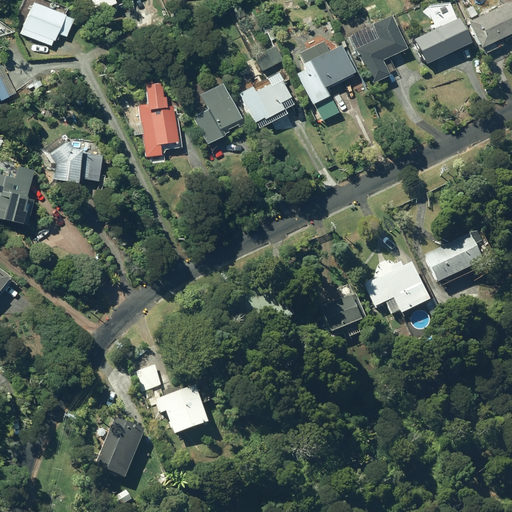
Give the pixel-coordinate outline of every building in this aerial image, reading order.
[(99,5),(101,9),(111,5),(108,0),(86,0),(90,9),(99,5)] [(511,0),(465,23),(478,50),(511,33),(511,0)] [(18,35),(48,47),(50,40),(52,41),(55,34),(64,37),(70,20),(61,17),(61,16),(28,4),(18,30),(20,30),(18,35)] [(238,13),(233,16),(237,25),(242,22),(238,13)] [(451,54),(466,47),(465,45),(468,43),(455,15),(442,21),(444,24),(410,40),(423,65),(450,51),(451,54)] [(353,50),(369,84),(386,76),(379,61),(403,49),(388,16),(369,25),(376,38),(353,50)] [(264,34),(266,33),(267,36),(273,33),(266,19),(259,22),(264,34)] [(253,57),(260,72),(281,60),(273,46),(253,57)] [(308,105),(325,97),(324,95),(332,91),(328,85),(352,73),(338,46),(300,64),(303,69),(293,74),(308,105)] [(298,56),(301,63),(312,57),(308,51),(298,56)] [(0,66),(0,100),(14,94),(1,66),(0,66)] [(275,71),(279,80),(288,76),(283,67),(275,71)] [(251,89),(244,76),(233,81),(237,90),(235,91),(239,99),(237,100),(250,124),(251,123),(254,130),(282,115),(280,110),(289,106),(277,82),(266,88),(263,82),(251,89)] [(151,84),(150,81),(142,82),(143,85),(140,86),(143,104),(136,105),(142,158),(157,157),(156,146),(175,143),(170,106),(162,107),(161,98),(159,98),(157,84),(151,84)] [(191,118),(205,145),(219,138),(219,137),(227,132),(226,130),(235,125),(237,128),(241,126),(220,84),(199,95),(207,110),(191,118)] [(334,111),(330,102),(318,107),(322,116),(334,111)] [(93,182),(99,155),(77,152),(77,151),(68,149),(59,135),(36,152),(47,166),(44,181),(71,186),(71,185),(73,185),(77,182),(78,180),(93,182)] [(0,222),(15,226),(15,224),(23,226),(30,201),(23,199),(29,172),(14,168),(11,179),(0,176),(0,222)] [(422,258),(436,286),(481,265),(467,237),(422,258)] [(397,314),(399,318),(428,305),(410,266),(402,270),(400,265),(390,269),(392,274),(362,287),(373,310),(384,305),(390,317),(397,314)] [(264,315),(271,329),(289,320),(272,284),(235,302),(240,311),(237,312),(243,325),(264,315)] [(318,311),(328,337),(349,329),(351,333),(366,327),(355,296),(318,311)] [(438,310),(442,317),(452,312),(449,305),(438,310)] [(395,336),(384,340),(389,352),(400,347),(395,336)] [(137,372),(144,391),(160,386),(154,367),(137,372)] [(100,406),(101,406),(103,406),(104,406),(105,405),(106,405),(107,404),(108,403),(109,402),(110,400),(110,399),(110,398),(110,396),(109,395),(109,394),(108,393),(107,392),(106,391),(105,391),(103,391),(102,390),(101,391),(99,391),(98,392),(97,392),(96,393),(95,395),(95,396),(95,397),(95,398),(95,400),(95,401),(96,402),(96,403),(97,404),(99,405),(100,406)] [(164,414),(172,438),(205,427),(193,390),(153,403),(158,416),(164,414)] [(92,469),(123,481),(143,432),(112,420),(92,469)] [(129,500),(123,490),(109,499),(115,509),(129,500)] [(71,503),(68,496),(54,504),(57,511),(68,511),(65,506),(71,503)]
